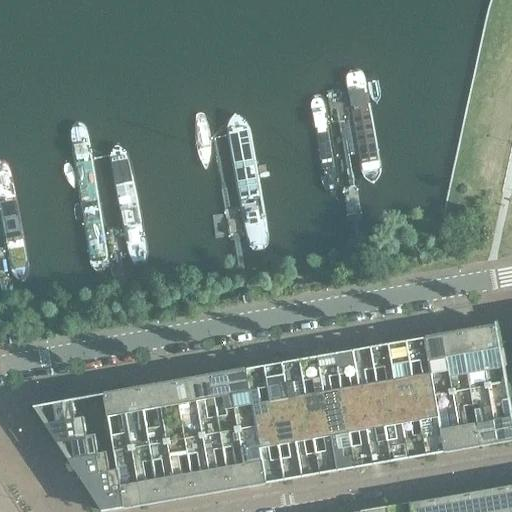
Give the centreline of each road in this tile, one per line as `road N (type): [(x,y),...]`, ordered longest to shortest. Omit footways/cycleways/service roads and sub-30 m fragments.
road 1 (residential): [(511,277),(0,368)]
road 2 (residential): [(511,466),(263,511)]
